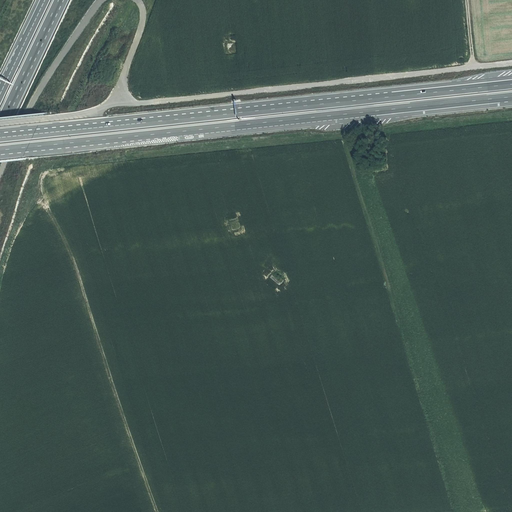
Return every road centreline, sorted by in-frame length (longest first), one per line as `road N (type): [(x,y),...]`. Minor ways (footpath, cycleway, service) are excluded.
road 1 (trunk): [(0,150),(511,96)]
road 2 (trunk): [(511,85),(0,137)]
road 3 (track): [(474,66),(0,123)]
road 4 (track): [(346,140),(451,511)]
road 5 (track): [(42,195),(76,251),(159,511)]
road 6 (track): [(102,0),(37,95),(0,178)]
road 7 (motorway): [(0,129),(60,0)]
